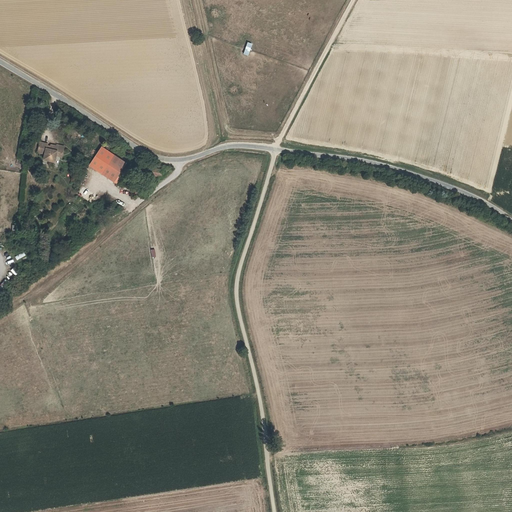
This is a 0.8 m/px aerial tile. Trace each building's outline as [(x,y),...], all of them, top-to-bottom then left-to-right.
[(248,56),(252,44),(247,42),(243,54),(248,56)] [(46,148),(47,144),(39,142),(37,153),(44,154),(42,160),(54,162),(55,155),(56,152),(57,152),(61,153),(63,146),(56,144),(56,146),(50,144),(49,149),(47,148),(46,148)] [(124,161),(99,144),(86,163),(112,180),(124,161)] [(142,167),(154,168),(154,165),(143,164),(143,162),(129,164),(128,175),(152,178),(152,174),(142,173),(142,167)] [(154,168),(142,167),(142,173),(152,174),(152,178),(152,179),(159,180),(160,177),(163,177),(164,169),(154,168)]
